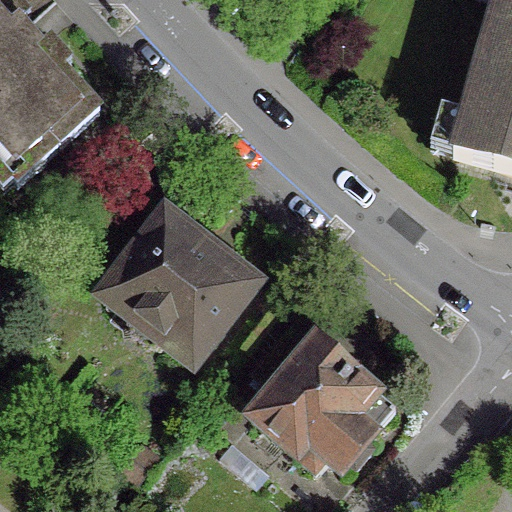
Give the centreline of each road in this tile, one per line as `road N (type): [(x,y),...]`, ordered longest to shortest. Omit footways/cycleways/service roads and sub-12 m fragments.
road 1 (residential): [(140,0),(430,275),(511,326)]
road 2 (residential): [(399,511),(511,378)]
